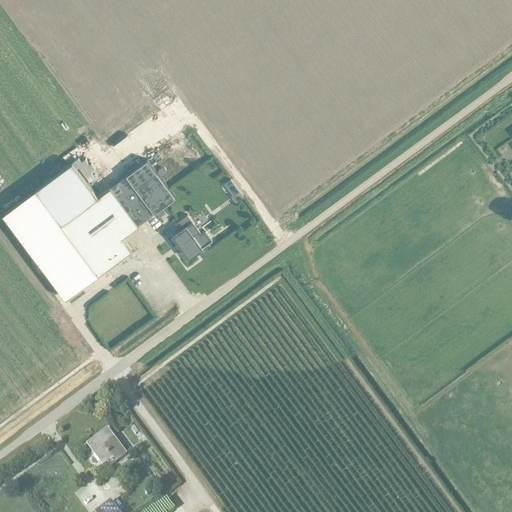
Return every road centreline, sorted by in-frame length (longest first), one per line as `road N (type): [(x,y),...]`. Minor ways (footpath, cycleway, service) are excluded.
road 1 (unclassified): [(511,91),(0,463)]
road 2 (track): [(218,511),(118,377)]
